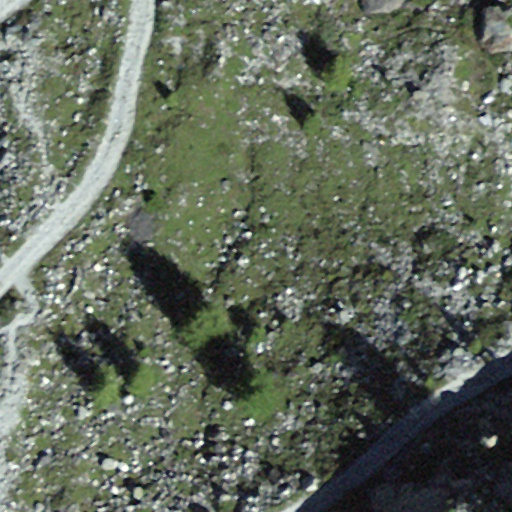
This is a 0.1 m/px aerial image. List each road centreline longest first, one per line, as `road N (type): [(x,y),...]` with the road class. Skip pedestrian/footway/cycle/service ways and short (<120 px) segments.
road 1 (track): [(143,0),(122,157),(0,284)]
road 2 (track): [(300,511),(511,371)]
